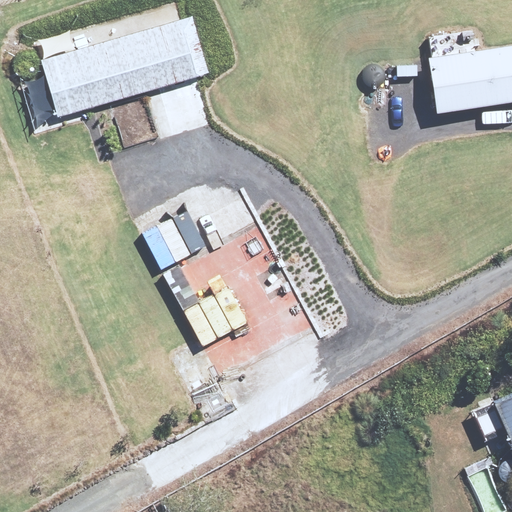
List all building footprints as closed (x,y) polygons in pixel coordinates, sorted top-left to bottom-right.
[(64,114),(211,72),(195,15),(48,57),(64,114)] [(443,109),(511,99),(511,43),(436,54),(443,109)] [(358,174),(380,171),(375,131),(353,133),(358,174)] [(285,213),(169,277),(190,315),(237,289),(250,313),(174,355),(180,366),(176,368),(190,394),(224,375),(227,382),(343,319),(285,213)] [(164,229),(150,236),(164,267),(179,260),(164,229)] [(127,379),(174,352),(155,320),(109,347),(127,379)]
